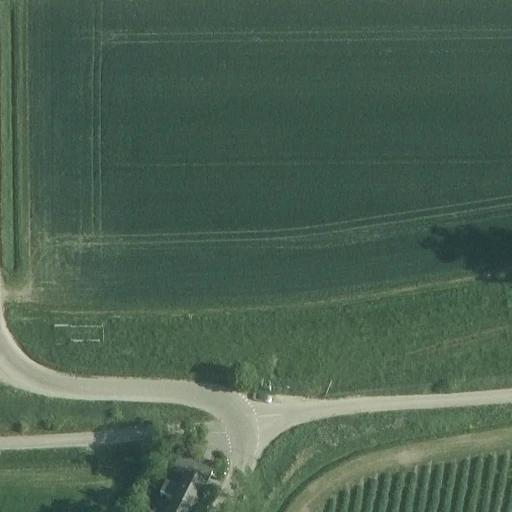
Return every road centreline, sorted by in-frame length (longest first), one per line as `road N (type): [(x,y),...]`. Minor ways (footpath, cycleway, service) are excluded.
road 1 (unclassified): [(243,419),(511,394)]
road 2 (tertiary): [(243,419),(209,398),(44,384),(0,353)]
road 3 (unclassified): [(0,443),(212,431),(243,419)]
